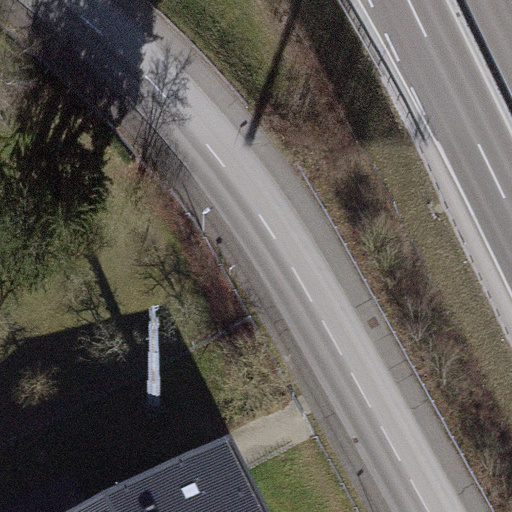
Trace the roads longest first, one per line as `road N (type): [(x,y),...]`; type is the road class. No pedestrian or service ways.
road 1 (residential): [(56,0),(224,160),(336,335),(433,511)]
road 2 (motorway): [(408,0),(511,213)]
